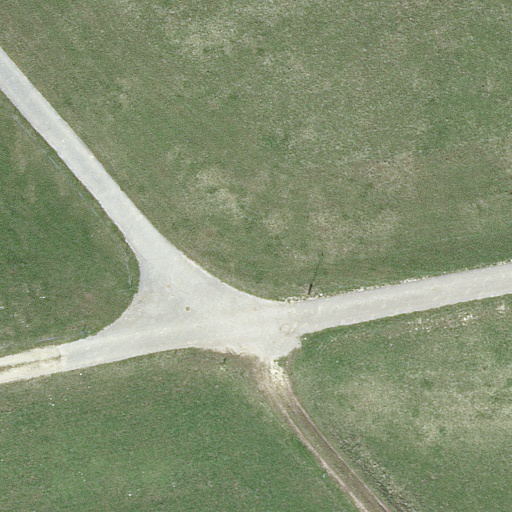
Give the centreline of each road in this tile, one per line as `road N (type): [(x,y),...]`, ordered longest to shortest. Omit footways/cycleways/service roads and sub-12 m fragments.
road 1 (track): [(0,59),(238,332),(0,381)]
road 2 (track): [(380,511),(238,332),(511,282)]
